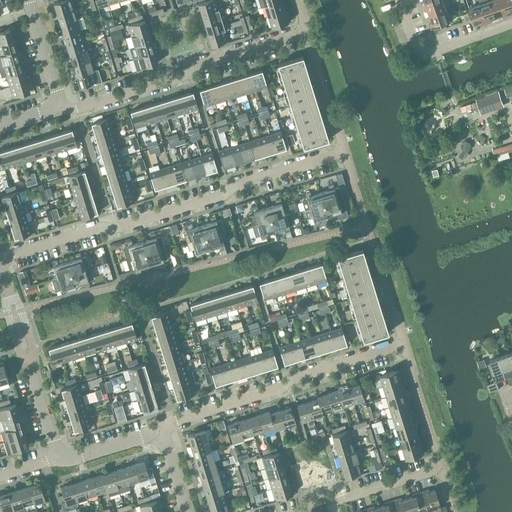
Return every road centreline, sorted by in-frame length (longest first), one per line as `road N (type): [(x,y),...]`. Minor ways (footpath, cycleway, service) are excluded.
road 1 (residential): [(0,262),(220,199),(333,154)]
road 2 (residential): [(60,106),(125,95),(294,35)]
road 3 (residential): [(166,437),(174,422),(387,350)]
road 4 (residential): [(60,458),(0,264)]
road 5 (residential): [(305,511),(431,473)]
